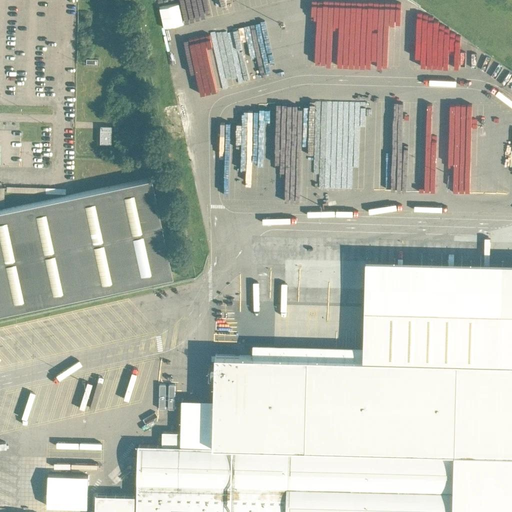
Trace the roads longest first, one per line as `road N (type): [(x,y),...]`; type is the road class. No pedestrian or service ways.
road 1 (unknown): [(0,379),(152,348),(185,328),(219,281)]
road 2 (unknown): [(2,0),(2,84),(64,89)]
road 3 (unknown): [(222,103),(200,55),(197,25),(247,0)]
